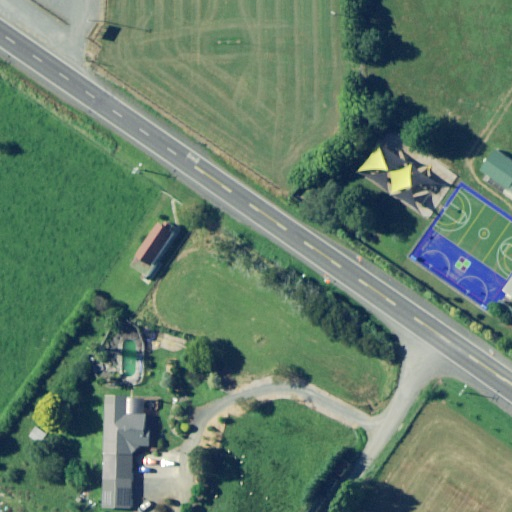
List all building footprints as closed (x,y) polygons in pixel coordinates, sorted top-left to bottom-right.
[(511,187),(511,162),(492,148),(476,170),(509,192),(511,187)] [(171,224),(153,213),(126,253),(144,265),(171,224)] [(511,275),(502,291),(511,297),(511,275)] [(136,454),(151,455),(153,430),(148,430),(148,415),(149,398),(109,396),(106,452),(102,507),(132,509),(135,454),(136,454)] [(48,434),(32,423),(25,433),(41,444),(48,434)]
